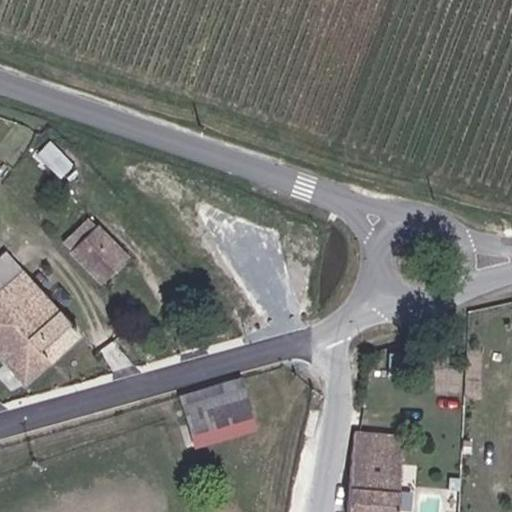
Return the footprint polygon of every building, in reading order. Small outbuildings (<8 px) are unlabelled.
[(37,156),(64,173),(74,156),(47,140),(37,156)] [(108,230),(84,252),(121,292),(145,271),(108,230)] [(14,252),(0,265),(0,348),(34,382),(88,330),(14,252)] [(297,363),(255,375),(264,406),(306,394),(297,363)] [(250,376),(237,380),(240,391),(253,387),(250,376)] [(198,432),(260,414),(253,387),(240,391),(237,380),(187,394),(198,432)] [(263,425),(260,414),(198,432),(201,443),(263,425)] [(354,511),(405,511),(413,447),(360,441),(354,511)]
